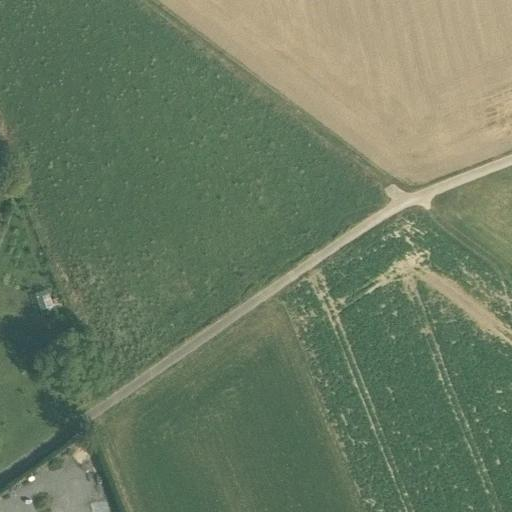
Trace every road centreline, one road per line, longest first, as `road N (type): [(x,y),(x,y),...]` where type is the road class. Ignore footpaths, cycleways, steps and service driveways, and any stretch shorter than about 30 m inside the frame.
road 1 (track): [(0,480),(381,216),(511,162)]
road 2 (track): [(511,282),(121,0)]
